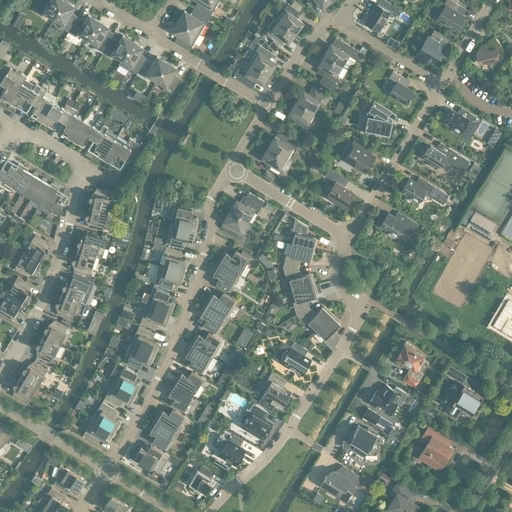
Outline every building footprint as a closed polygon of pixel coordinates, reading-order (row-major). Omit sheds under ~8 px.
[(54,17),(64,0),(50,0),(50,1),(47,0),(41,0),(35,11),(42,15),(45,12),(54,17)] [(70,13),(75,6),(65,0),(64,0),(54,17),(63,23),(61,27),(69,31),(77,18),(70,13)] [(215,8),(219,0),(199,0),(201,1),(197,8),(211,16),(215,8)] [(377,3),(365,22),(379,30),(390,12),(396,16),(401,9),(386,0),(380,0),(378,4),(377,3)] [(460,5),(457,3),(452,0),(446,0),(444,4),(446,5),(437,19),(456,30),(465,16),(456,11),(460,5)] [(303,22),(295,16),(299,11),(288,3),(284,8),(285,9),(278,19),(297,32),(301,26),(300,26),(303,22)] [(205,24),(206,24),(211,16),(197,8),(192,15),(185,10),(179,20),(200,33),(205,24)] [(89,14),(84,22),(77,18),(69,31),(77,36),(79,32),(88,38),(99,20),(89,14)] [(268,26),(270,27),(266,33),(277,41),(281,36),(288,42),(291,38),(292,38),(297,32),(278,19),(275,16),(268,26)] [(227,17),(223,22),(229,26),(233,20),(227,17)] [(109,26),(99,20),(88,38),(97,44),(95,47),(103,52),(111,38),(112,39),(114,34),(107,30),(109,26)] [(190,50),(195,43),(194,42),(200,33),(179,20),(173,30),(180,35),(176,42),(190,50)] [(440,52),(442,53),(450,41),(433,31),(429,38),(427,37),(416,54),(425,60),(426,58),(434,62),(440,52)] [(216,32),(212,38),(216,41),(220,35),(216,32)] [(123,35),(119,43),(112,39),(111,38),(103,52),(111,57),(113,53),(122,59),(133,41),(123,35)] [(43,36),(40,42),(45,45),(48,39),(43,36)] [(401,42),(390,36),(386,43),(397,49),(401,42)] [(498,53),(504,52),(502,45),(494,36),(489,40),(485,46),(482,44),(477,52),(479,62),(484,61),(486,63),(490,63),(494,61),(494,59),(499,57),(498,53)] [(122,59),(119,64),(128,69),(129,68),(137,73),(146,59),(138,55),(143,47),(133,41),(122,59)] [(365,54),(344,41),(340,49),(331,44),(329,48),(328,47),(324,54),(344,66),(350,56),(360,62),(365,54)] [(276,62),(268,57),(271,51),(260,44),(256,51),(257,51),(251,61),(271,73),(275,67),(274,66),(276,62)] [(373,52),(368,60),(372,63),(378,54),(373,52)] [(207,53),(203,59),(208,61),(211,56),(207,53)] [(344,66),(324,54),(320,60),(321,61),(319,65),(322,67),(319,71),(324,74),(324,75),(324,76),(320,82),(334,91),(338,84),(335,82),(339,76),(338,76),(344,66)] [(145,78),(147,74),(157,79),(167,62),(157,56),(153,64),(146,59),(137,73),(145,78)] [(245,71),(241,69),(236,70),(233,76),(250,87),(255,78),(263,83),(266,79),(267,80),(271,73),(251,61),(245,71)] [(164,89),(171,94),(180,80),(173,76),(177,68),(167,62),(157,79),(166,85),(164,89)] [(11,101),(11,102),(23,82),(27,76),(16,69),(16,71),(11,68),(3,80),(8,83),(2,94),(1,94),(11,101)] [(407,104),(414,91),(403,84),(407,78),(393,70),(389,77),(397,82),(389,94),(407,104)] [(23,82),(11,102),(12,102),(12,101),(23,108),(23,107),(29,96),(34,99),(41,88),(42,86),(36,83),(35,85),(31,83),(23,82)] [(46,91),(41,88),(34,99),(39,102),(32,113),(32,112),(32,113),(42,119),(42,120),(54,101),(44,95),(46,91)] [(300,93),(296,100),(316,112),(322,102),(326,104),(331,95),(322,90),(321,92),(315,89),(312,95),(303,90),(301,94),(300,93)] [(75,100),(70,97),(66,103),(72,106),(75,100)] [(341,98),(337,105),(343,109),(347,102),(341,98)] [(292,106),(293,107),(291,111),(299,116),(296,122),(307,129),(311,122),(310,122),(316,112),(296,100),(292,106)] [(379,134),(388,136),(389,133),(392,120),(387,119),(392,111),(375,100),(367,113),(369,114),(366,128),(380,131),(379,134)] [(66,103),(64,107),(54,101),(42,120),(42,121),(43,120),(53,126),(54,126),(53,125),(60,114),(65,117),(71,107),(66,103)] [(75,114),(77,110),(71,107),(65,117),(70,120),(63,131),(62,132),(73,138),(72,139),(73,139),(85,120),(75,114)] [(451,109),(443,122),(452,127),(451,129),(458,134),(460,131),(468,137),(476,124),(478,125),(482,119),(470,112),(466,118),(451,109)] [(102,125),(97,122),(95,126),(85,120),(73,139),(74,138),(84,145),(84,144),(91,133),(96,136),(102,125)] [(104,158),(117,135),(107,129),(109,127),(103,123),(102,125),(96,136),(101,139),(94,150),(93,150),(103,156),(103,157),(104,158)] [(127,141),(117,135),(104,158),(104,157),(115,163),(122,151),(127,155),(129,151),(135,154),(141,144),(130,137),(127,141)] [(299,142),(287,135),(284,141),(276,136),(273,140),(272,139),(268,146),(288,158),(294,148),(295,149),(299,142)] [(375,157),(368,153),(372,146),(356,136),(352,144),(354,145),(346,159),(366,171),(375,157)] [(430,143),(422,156),(431,162),(430,164),(437,168),(439,166),(440,167),(446,158),(453,162),(455,159),(466,165),(469,159),(449,147),(445,152),(430,143)] [(264,153),(265,153),(263,157),(271,162),(268,168),(279,175),(283,169),(282,168),(288,158),(268,146),(264,153)] [(323,164),(315,160),(312,167),(319,171),(323,164)] [(0,183),(10,190),(13,186),(24,168),(13,161),(13,162),(8,171),(2,168),(0,171),(0,183)] [(474,162),(468,172),(476,176),(478,173),(481,167),(474,162)] [(354,191),(345,186),(349,179),(330,167),(325,175),(336,181),(326,196),(345,207),(354,191)] [(34,171),(33,173),(24,168),(13,186),(22,192),(33,174),(34,174),(36,172),(34,171)] [(275,176),(266,170),(264,175),(272,180),(275,176)] [(44,180),(45,178),(43,177),(42,179),(34,174),(33,174),(22,192),(31,197),(42,179),(44,180)] [(403,188),(401,191),(410,196),(409,199),(416,203),(418,201),(419,202),(425,192),(432,197),(434,194),(444,200),(448,194),(428,181),(424,187),(409,178),(408,181),(406,179),(401,187),(403,188)] [(52,185),(53,183),(52,182),(50,184),(44,180),(42,179),(31,197),(41,203),(52,185)] [(52,185),(41,203),(38,207),(48,213),(46,216),(52,220),(58,224),(63,207),(60,206),(62,204),(56,200),(62,192),(62,191),(52,185)] [(90,199),(91,199),(89,206),(108,210),(111,197),(113,191),(97,187),(97,188),(98,188),(97,194),(95,194),(95,195),(92,194),(91,194),(90,194),(90,195),(89,195),(89,196),(89,197),(89,198),(90,199)] [(234,203),(230,210),(250,222),(256,212),(257,213),(264,200),(249,191),(242,203),(237,200),(235,204),(234,203)] [(195,209),(175,205),(176,202),(164,199),(162,204),(175,207),(171,223),(196,229),(197,220),(196,219),(197,217),(193,216),(195,209)] [(268,201),(265,207),(272,211),(276,206),(268,201)] [(8,203),(5,209),(10,212),(13,206),(8,203)] [(105,223),(108,210),(89,206),(88,212),(87,212),(86,212),(86,213),(85,213),(85,214),(85,215),(85,216),(86,217),(87,217),(90,218),(90,219),(91,219),(90,226),(88,225),(88,226),(104,230),(105,223)] [(226,216),(227,217),(224,221),(233,226),(229,232),(241,239),(244,232),(250,222),(230,210),(226,216)] [(499,224),(476,210),(466,226),(489,240),(499,224)] [(388,213),(380,226),(389,231),(388,233),(395,238),(397,235),(398,236),(404,227),(411,231),(413,228),(415,229),(419,223),(407,216),(403,222),(388,213)] [(27,225),(29,222),(20,216),(17,220),(27,225)] [(308,226),(296,218),(292,231),(296,232),(293,243),(314,249),(316,239),(315,239),(315,236),(305,234),(307,226),(308,226)] [(191,241),(192,238),(193,238),(196,229),(171,223),(167,242),(180,245),(181,238),(191,241)] [(104,246),(107,238),(86,232),(86,233),(88,233),(86,239),(84,239),(84,240),(81,239),(80,239),(79,239),(78,239),(78,240),(77,241),(78,242),(78,243),(79,244),(77,250),(96,256),(96,255),(102,257),(105,248),(104,246)] [(48,251),(45,249),(46,248),(44,247),(47,242),(49,242),(35,234),(32,240),(28,245),(29,245),(25,251),(41,261),(45,255),(46,255),(47,255),(48,255),(49,254),(49,253),(49,252),(48,251)] [(128,240),(116,237),(114,242),(123,244),(123,245),(126,246),(128,240)] [(299,257),(309,260),(310,257),(311,258),(314,249),(293,243),(290,255),(287,254),(283,267),(297,267),(299,257)] [(185,271),(187,262),(186,262),(187,259),(177,256),(179,250),(166,246),(164,253),(167,254),(164,265),(185,271)] [(143,249),(141,256),(148,258),(150,251),(143,249)] [(76,270),(75,270),(74,270),(90,275),(92,268),(96,256),(77,250),(75,257),(75,256),(74,256),(73,257),(72,258),(72,259),(72,260),(73,261),(74,261),(77,262),(76,264),(78,264),(76,270)] [(249,258),(251,255),(243,250),(241,253),(239,252),(236,257),(227,252),(225,254),(224,254),(219,261),(237,273),(241,274),(250,259),(249,258)] [(22,257),(22,256),(18,262),(15,268),(28,276),(29,276),(27,275),(31,269),(32,270),(33,269),(35,271),(36,271),(37,271),(38,271),(39,270),(39,269),(39,268),(39,267),(38,266),(41,261),(25,251),(22,257)] [(263,254),(259,258),(265,264),(269,261),(263,254)] [(231,291),(241,274),(237,273),(219,261),(214,270),(215,271),(214,273),(223,278),(219,284),(231,291)] [(155,282),(168,286),(170,280),(180,283),(180,280),(181,280),(185,271),(164,265),(160,264),(155,282)] [(315,284),(311,275),(310,275),(310,272),(300,275),(297,267),(283,267),(287,279),(290,278),(294,289),(315,284)] [(9,268),(6,273),(11,276),(14,271),(9,268)] [(274,268),(267,270),(270,279),(277,277),(274,268)] [(64,287),(62,294),(80,301),(85,303),(94,281),(73,273),(69,284),(66,283),(65,283),(64,283),(63,283),(63,284),(63,285),(63,286),(63,287),(64,287)] [(32,284),(18,276),(14,282),(11,287),(11,288),(8,293),(24,303),(28,297),(29,298),(30,298),(31,297),(31,296),(32,296),(32,295),(31,294),(31,293),(30,293),(28,291),(28,290),(27,289),(30,284),(32,285),(32,284)] [(306,299),(316,296),(315,293),(316,293),(315,284),(294,289),(297,301),(293,302),(297,314),(309,308),(306,299)] [(166,291),(154,286),(147,304),(171,313),(174,303),(173,303),(174,300),(164,297),(166,291)] [(21,309),(24,303),(8,293),(3,290),(0,295),(0,303),(1,304),(0,305),(0,311),(11,318),(10,317),(13,312),(15,313),(15,311),(18,313),(19,313),(20,313),(21,313),(22,312),(22,311),(22,310),(22,309),(21,309)] [(227,293),(223,299),(214,293),(213,296),(212,295),(206,303),(228,316),(238,300),(227,293)] [(271,296),(265,293),(261,302),(267,305),(271,296)] [(56,302),(56,303),(56,304),(57,304),(57,305),(60,306),(60,307),(61,307),(59,313),(57,313),(72,319),(75,313),(80,301),(62,294),(59,300),(58,300),(57,300),(56,300),(56,301),(56,302)] [(511,297),(509,296),(493,322),(511,332),(511,297)] [(203,312),(201,315),(210,320),(207,326),(218,333),(228,316),(206,303),(202,312),(203,312)] [(167,321),(171,313),(147,304),(141,322),(156,327),(157,327),(159,321),(165,324),(166,321),(167,321)] [(307,324),(309,321),(317,329),(333,313),(325,308),(323,306),(315,314),(309,308),(297,314),(307,324)] [(96,309),(87,330),(95,334),(104,313),(96,309)] [(257,310),(254,315),(260,319),(263,313),(257,310)] [(341,337),(340,337),(340,338),(333,331),(340,323),(338,321),(339,321),(333,313),(317,329),(326,337),(323,340),(333,349),(341,337)] [(69,334),(73,328),(55,319),(54,320),(56,320),(53,326),(51,325),(51,326),(48,325),(47,325),(46,325),(45,325),(45,326),(44,327),(44,328),(45,328),(45,329),(46,330),(43,335),(60,344),(66,333),(69,334)] [(265,324),(261,331),(268,335),(272,328),(265,324)] [(155,353),(158,344),(157,344),(158,341),(148,337),(151,331),(139,325),(132,343),(155,353)] [(197,336),(191,343),(213,356),(223,340),(212,334),(208,339),(199,334),(198,336),(197,336)] [(37,346),(38,346),(40,348),(40,349),(41,349),(38,355),(37,354),(37,355),(51,362),(54,356),(60,344),(43,335),(40,342),(39,341),(38,341),(37,342),(36,343),(36,344),(36,345),(37,345),(37,346)] [(305,355),(304,355),(308,349),(295,341),(291,347),(284,343),(275,358),(302,374),(310,362),(305,355)] [(316,345),(311,341),(307,345),(312,349),(316,345)] [(417,350),(406,341),(402,348),(403,349),(401,352),(398,356),(397,358),(411,367),(404,379),(415,386),(423,373),(415,368),(419,362),(421,364),(425,357),(423,356),(423,355),(416,351),(417,350)] [(149,361),(150,361),(155,353),(132,343),(124,360),(136,365),(138,360),(148,364),(149,361)] [(188,352),(187,355),(196,360),(192,366),(203,373),(213,356),(191,343),(187,352),(188,352)] [(106,349),(105,353),(114,358),(116,354),(106,349)] [(237,362),(231,358),(228,364),(234,367),(237,362)] [(24,370),(21,376),(37,386),(44,375),(48,369),(34,361),(33,361),(35,362),(31,367),(30,367),(29,368),(27,366),(26,366),(25,366),(24,366),(23,367),(23,368),(23,369),(23,370),(24,370)] [(117,361),(108,378),(114,381),(121,384),(136,392),(140,384),(139,383),(140,381),(131,375),(134,370),(122,364),(117,361)] [(287,380),(273,371),(266,382),(270,384),(259,402),(272,411),(277,404),(282,407),(283,406),(284,406),(288,400),(287,399),(292,392),(283,386),(287,380)] [(180,374),(174,382),(193,393),(199,383),(202,385),(206,379),(195,372),(192,378),(182,373),(181,375),(180,374)] [(446,408),(445,411),(456,418),(462,408),(472,414),(477,407),(475,406),(478,402),(479,403),(484,395),(477,391),(480,386),(478,384),(473,381),(475,379),(467,374),(462,383),(464,384),(463,384),(453,401),(451,400),(446,408)] [(13,384),(14,385),(14,386),(15,386),(17,388),(17,389),(18,390),(15,395),(13,394),(13,395),(27,403),(30,397),(31,397),(37,386),(21,376),(17,382),(16,381),(15,382),(14,382),(14,383),(13,384)] [(114,381),(105,398),(116,404),(120,398),(129,403),(130,400),(131,400),(136,392),(121,384),(114,381)] [(174,382),(173,384),(170,391),(171,391),(170,394),(179,399),(175,405),(186,412),(190,405),(187,403),(193,393),(174,382)] [(390,414),(397,402),(401,404),(407,393),(396,386),(394,389),(386,384),(381,392),(377,390),(369,402),(390,414)] [(227,388),(222,396),(226,399),(231,390),(227,388)] [(118,421),(120,419),(111,413),(114,408),(103,401),(93,418),(96,420),(96,419),(115,431),(119,422),(118,421)] [(270,427),(269,426),(271,422),(264,418),(268,411),(254,402),(249,409),(247,408),(240,420),(245,423),(243,426),(262,438),(264,435),(266,434),(270,427)] [(368,407),(362,417),(375,424),(381,414),(368,407)] [(161,412),(155,420),(177,433),(187,417),(176,410),(173,416),(163,410),(162,413),(161,412)] [(96,419),(96,420),(93,418),(84,434),(95,440),(98,435),(107,440),(109,438),(110,438),(115,431),(96,419)] [(152,429),(151,431),(160,437),(156,442),(168,449),(177,433),(155,420),(151,428),(152,429)] [(69,421),(66,427),(71,430),(75,425),(69,421)] [(440,469),(453,448),(438,439),(442,432),(430,424),(423,435),(430,440),(424,449),(424,450),(423,452),(434,459),(431,464),(440,469)] [(0,446),(14,434),(0,425),(0,446)] [(377,436),(368,430),(368,427),(368,428),(364,428),(359,425),(353,433),(355,434),(352,438),(357,441),(353,448),(365,455),(366,454),(377,454),(377,446),(373,443),(377,436)] [(221,451),(219,454),(236,464),(245,449),(240,446),(244,440),(233,433),(229,439),(221,434),(217,441),(216,444),(217,447),(219,450),(221,451)] [(19,437),(16,443),(22,447),(26,441),(19,437)] [(155,469),(156,468),(160,471),(170,455),(154,446),(151,452),(142,446),(140,448),(139,448),(132,457),(138,462),(140,460),(155,469)] [(197,447),(194,452),(199,455),(202,450),(197,447)] [(193,457),(190,462),(196,466),(199,461),(193,457)] [(216,457),(212,463),(226,472),(230,466),(216,457)] [(175,458),(172,463),(179,468),(182,463),(175,458)] [(389,463),(386,468),(391,471),(395,466),(389,463)] [(84,478),(61,465),(60,464),(60,465),(61,465),(58,477),(54,483),(67,491),(67,490),(66,490),(69,485),(77,489),(84,478)] [(193,490),(204,494),(205,493),(206,493),(213,482),(210,481),(212,478),(210,476),(213,471),(202,464),(199,470),(197,469),(189,483),(195,487),(193,490)] [(363,478),(349,470),(345,477),(334,470),(325,476),(321,484),(330,490),(330,492),(334,495),(336,493),(346,499),(350,491),(351,492),(356,484),(359,486),(359,485),(363,478)] [(383,471),(378,480),(386,485),(391,475),(383,471)] [(363,484),(370,489),(375,482),(367,477),(363,484)] [(412,502),(414,499),(410,496),(413,491),(398,482),(392,493),(396,495),(389,507),(395,510),(394,511),(415,511),(417,510),(416,509),(418,505),(412,502)] [(63,494),(64,495),(64,494),(52,486),(48,492),(39,500),(38,500),(44,504),(56,511),(62,511),(68,505),(60,499),(63,494)] [(112,511),(111,511),(125,511),(129,506),(111,495),(104,506),(112,511)]
